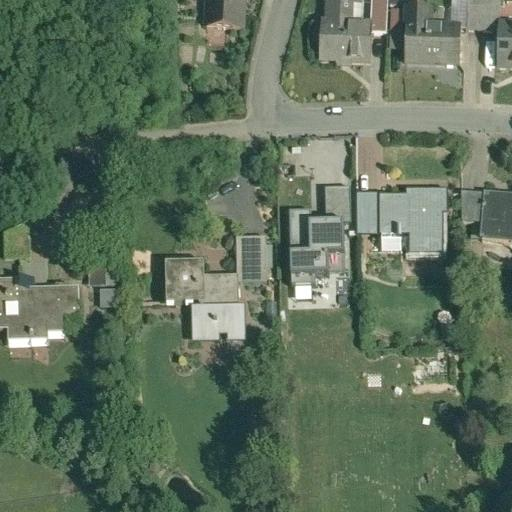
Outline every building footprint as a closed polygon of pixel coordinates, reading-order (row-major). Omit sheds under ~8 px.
[(245,38),(247,0),(204,0),(203,36),(245,38)] [(370,0),(370,35),(370,43),(385,43),(385,0),(370,0)] [(451,0),(450,33),(459,33),(459,41),(477,42),(478,7),(478,0),(451,0)] [(477,42),(498,42),(498,30),(499,7),(478,7),(477,42)] [(318,72),(368,75),(370,43),(370,35),(349,34),(349,46),(342,46),(344,10),(324,9),(323,29),(320,29),(318,72)] [(450,33),(441,32),(441,36),(430,35),(430,17),(402,16),(401,37),(405,37),(404,77),(458,78),(459,41),(459,33),(450,33)] [(496,81),(511,81),(511,29),(498,30),(498,42),(496,81)] [(401,59),(401,40),(389,40),(389,58),(401,59)] [(326,194),(327,222),(341,222),(341,227),(349,227),(348,193),(326,194)] [(406,266),(443,266),(442,224),(448,223),(447,202),(405,203),(405,209),(380,209),(379,205),(352,206),(353,248),(396,247),(396,242),(406,242),(406,266)] [(458,234),(479,235),(478,252),(511,253),(511,206),(481,205),(481,206),(460,205),(458,234)] [(308,215),(290,216),(291,281),(328,280),(327,253),(342,253),(341,227),(341,222),(327,222),(308,222),(308,215)] [(2,233),(3,265),(60,263),(60,249),(56,249),(55,231),(2,233)] [(199,316),(199,322),(190,322),(191,360),(249,358),(248,320),(239,321),(239,296),(267,296),(266,251),(238,252),(239,289),(205,289),(205,274),(165,275),(166,316),(199,316)] [(106,300),(106,279),(89,279),(90,300),(106,300)] [(80,330),(79,300),(7,302),(7,293),(0,293),(0,345),(8,345),(8,356),(47,355),(47,347),(66,346),(65,331),(80,330)] [(440,352),(455,352),(455,335),(439,335),(440,352)]
